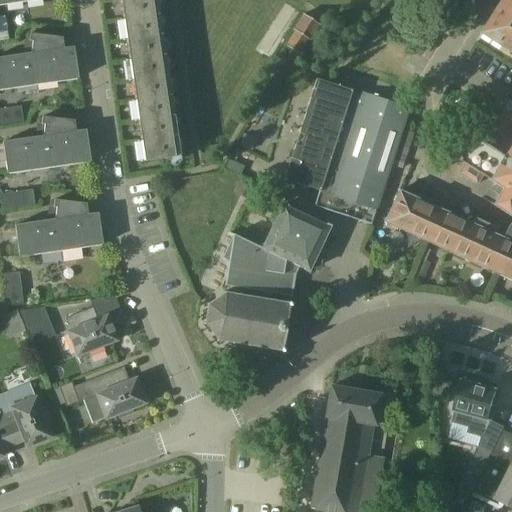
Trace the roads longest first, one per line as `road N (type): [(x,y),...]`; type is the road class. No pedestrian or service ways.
road 1 (unclassified): [(203,430),(126,245),(85,0)]
road 2 (tertiary): [(511,331),(434,313),(369,323),(337,338),(263,399),(203,430)]
road 3 (tertiary): [(203,430),(0,499)]
